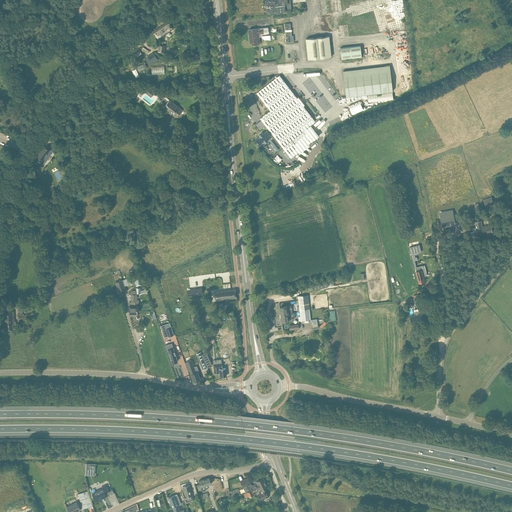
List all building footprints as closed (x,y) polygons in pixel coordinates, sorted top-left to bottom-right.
[(291,10),(290,0),(262,0),(263,6),(269,5),(269,7),(263,7),(264,14),(291,10)] [(173,29),(168,21),(153,32),(158,39),(173,29)] [(269,27),(249,29),(250,42),(258,41),(257,34),(269,33),(269,27)] [(285,31),(286,42),(294,42),(293,36),(292,36),(291,31),(285,31)] [(331,56),(329,36),(306,38),(308,59),(331,56)] [(165,44),(159,44),(158,52),(158,53),(165,54),(166,45),(165,45),(165,44)] [(340,48),(341,59),(361,57),(360,46),(340,48)] [(164,65),(151,65),(152,75),(164,74),(164,65)] [(385,71),(344,76),(346,96),(346,97),(393,91),(389,65),(384,66),(385,71)] [(279,75),(256,93),(270,110),(260,118),(285,151),(291,158),(308,144),(319,136),(311,125),(315,121),(279,75)] [(154,92),(147,87),(144,91),(150,96),(154,92)] [(367,94),(368,103),(393,100),(393,92),(367,94)] [(182,110),(169,100),(164,107),(177,117),(182,110)] [(281,147),(268,130),(264,134),(263,133),(260,135),(261,136),(255,140),(256,140),(260,144),(259,145),(265,141),(266,143),(269,140),(268,140),(269,139),(275,147),(278,144),(281,147)] [(186,131),(181,137),(188,143),(193,137),(186,131)] [(44,146),(37,156),(39,157),(42,160),(45,157),(48,159),(53,151),(47,146),(46,147),(44,146)] [(37,175),(36,171),(39,170),(38,166),(33,167),(36,180),(41,179),(40,174),(37,175)] [(494,204),(492,197),(483,200),(485,207),(494,204)] [(453,214),(440,216),(441,225),(454,223),(453,214)] [(482,227),(481,221),(480,221),(475,222),(476,228),(469,229),(470,231),(474,231),(474,235),(479,235),(487,233),(492,232),(491,225),(486,226),(482,227)] [(419,245),(409,247),(413,261),(417,260),(417,257),(415,257),(415,255),(414,254),(416,254),(418,253),(417,252),(421,252),(419,245)] [(422,265),(415,267),(419,283),(424,281),(423,276),(427,275),(425,268),(423,269),(422,266),(422,265)] [(138,286),(141,285),(142,288),(145,286),(142,277),(141,274),(133,278),(137,286),(138,286)] [(127,292),(122,279),(115,282),(119,295),(127,292)] [(232,289),(215,291),(216,300),(236,297),(235,289),(232,289)] [(130,306),(129,306),(129,313),(130,313),(130,315),(134,315),(134,313),(137,313),(137,308),(137,306),(137,303),(138,303),(138,300),(137,300),(137,294),(137,293),(136,290),(131,291),(131,294),(131,302),(129,302),(130,306)] [(300,311),(309,310),(308,295),(298,296),(299,306),(300,311)] [(414,315),(410,316),(412,324),(418,323),(423,322),(421,311),(426,310),(425,305),(424,305),(424,302),(423,302),(422,297),(415,299),(416,303),(417,303),(419,311),(414,312),(414,315)] [(280,307),(281,314),(294,313),(294,312),(292,313),(292,309),(291,306),(287,306),(280,307)] [(300,316),(298,316),(299,321),(301,321),(311,319),(309,310),(300,311),(300,312),(300,316)] [(14,325),(14,311),(5,311),(5,330),(13,329),(13,325),(14,325)] [(24,314),(23,311),(22,311),(23,320),(31,319),(31,314),(24,314)] [(295,318),(294,313),(281,314),(282,322),(289,321),(289,320),(293,320),(293,318),(295,318)] [(320,328),(320,325),(318,326),(317,319),(312,320),(313,329),(320,328)] [(170,323),(160,326),(162,330),(164,337),(173,334),(171,327),(170,323)] [(167,350),(168,350),(172,362),(177,361),(173,348),(172,343),(166,345),(167,350)] [(206,353),(202,355),(208,367),(212,365),(206,353)] [(192,359),(185,362),(188,371),(190,370),(191,374),(194,382),(200,380),(198,372),(199,372),(197,366),(194,366),(192,359)] [(221,359),(213,360),(214,364),(215,373),(220,373),(220,376),(226,376),(225,368),(225,363),(222,363),(221,359)] [(86,463),(85,473),(90,473),(90,469),(95,469),(96,464),(86,463)] [(200,484),(197,485),(199,491),(202,490),(206,488),(205,486),(211,484),(209,477),(199,481),(200,484)] [(244,487),(244,488),(247,493),(252,490),(251,489),(266,483),(263,478),(256,481),(257,483),(252,486),(248,478),(240,481),(243,487),(244,487)] [(247,493),(244,494),(245,497),(248,496),(249,497),(254,495),(253,492),(260,489),(261,492),(257,494),(259,496),(260,500),(268,496),(266,493),(265,493),(263,489),(268,487),(266,483),(251,489),(252,490),(247,493)] [(92,494),(96,501),(106,496),(105,493),(109,491),(106,485),(101,488),(102,489),(92,494)] [(182,487),(185,496),(183,497),(185,503),(193,501),(189,485),(188,485),(184,485),(185,486),(182,487)] [(78,494),(83,509),(92,506),(87,491),(78,494)] [(42,494),(36,497),(40,506),(46,504),(42,494)] [(169,498),(173,507),(178,505),(181,504),(177,494),(169,498)] [(67,507),(68,510),(69,511),(74,511),(80,509),(77,502),(67,507)]
